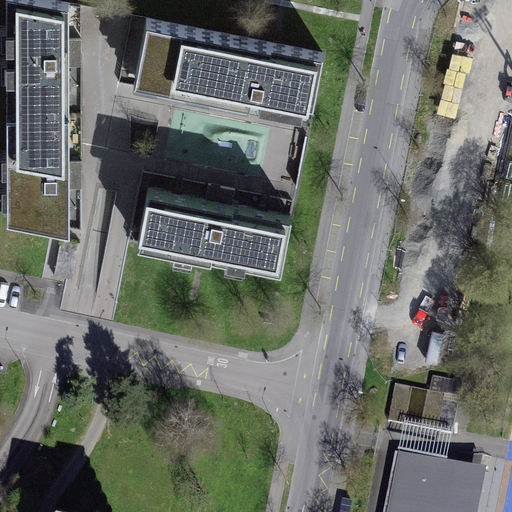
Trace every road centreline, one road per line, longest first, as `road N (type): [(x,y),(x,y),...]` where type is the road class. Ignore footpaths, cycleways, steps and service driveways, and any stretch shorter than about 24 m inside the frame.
road 1 (residential): [(328,394),(407,0)]
road 2 (residential): [(328,394),(0,323)]
road 3 (residential): [(305,511),(328,394)]
